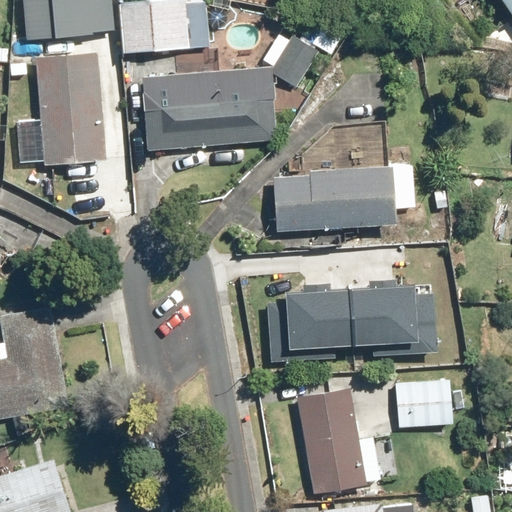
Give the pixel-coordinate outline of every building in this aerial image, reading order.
[(58,0),(61,37),(114,33),(111,0),(58,0)] [(178,0),(121,5),(125,48),(182,43),(178,0)] [(511,0),(497,0),(511,20),(511,0)] [(273,67),(298,82),(316,55),(291,39),(273,67)] [(41,165),(105,157),(93,53),(29,61),(41,165)] [(145,93),(150,150),(279,140),(275,83),(145,93)] [(272,175),(276,233),(391,224),(387,167),(272,175)] [(269,308),(270,359),(435,356),(434,305),(269,308)] [(0,417),(64,404),(47,308),(0,316),(7,358),(0,359),(0,417)] [(394,377),(396,424),(446,423),(445,376),(394,377)] [(301,400),(315,484),(364,476),(350,392),(301,400)] [(511,490),(511,447),(510,447),(501,487),(511,490)] [(0,476),(0,511),(67,511),(50,460),(0,476)] [(490,511),(489,496),(468,498),(469,511),(490,511)]
